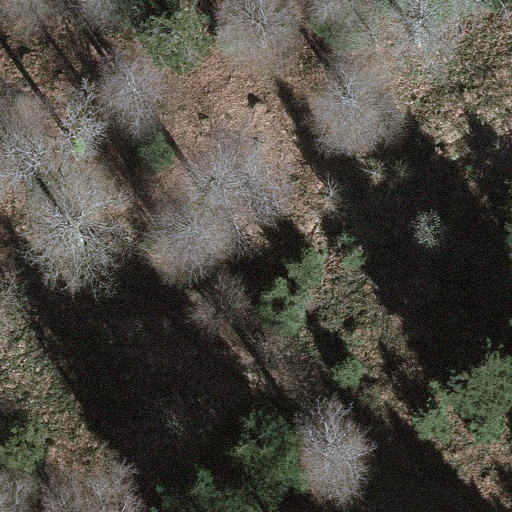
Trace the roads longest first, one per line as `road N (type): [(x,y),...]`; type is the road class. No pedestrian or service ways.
road 1 (track): [(511,102),(266,249),(147,287),(0,261)]
road 2 (track): [(147,287),(450,511)]
